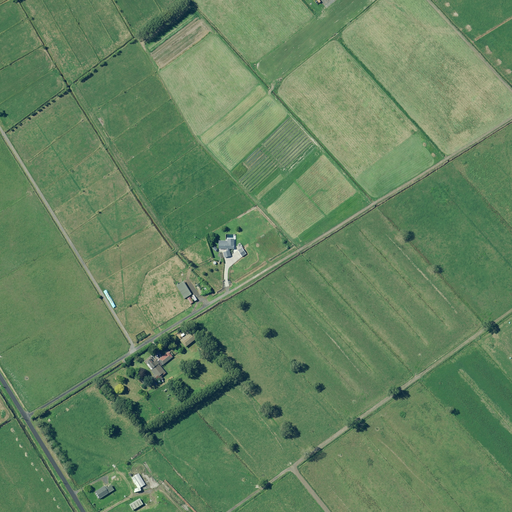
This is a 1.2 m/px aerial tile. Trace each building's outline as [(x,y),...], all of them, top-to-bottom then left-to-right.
[(234,239),(227,239),(227,241),(219,241),(219,249),(226,249),(226,252),(224,252),(224,257),(230,257),(230,249),(234,249),(234,239)] [(246,254),(242,248),(238,251),(242,257),(246,254)] [(191,295),(183,282),(176,286),(184,299),(191,295)] [(196,339),(190,332),(180,341),(186,347),(196,339)] [(168,352),(157,361),(154,357),(151,359),(149,358),(145,361),(155,375),(152,377),(156,381),(166,373),(161,367),(172,358),(168,352)] [(145,485),(139,474),(132,478),(138,488),(135,489),(136,492),(141,491),(140,488),(145,485)] [(124,484),(120,477),(116,479),(120,487),(124,484)] [(114,490),(111,485),(106,488),(104,486),(94,492),(99,500),(114,490)] [(143,504),(140,499),(130,505),(133,511),(143,504)]
